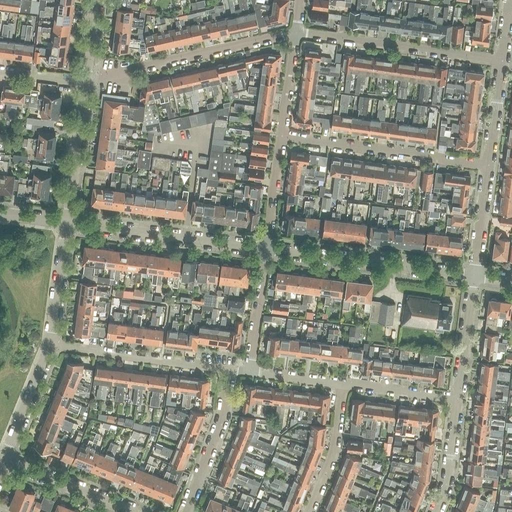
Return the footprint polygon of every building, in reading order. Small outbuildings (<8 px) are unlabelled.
[(0,0),(0,8),(30,12),(31,0),(30,0),(0,0)] [(30,12),(38,13),(40,1),(36,1),(31,0),(30,12)] [(130,0),(118,0),(117,7),(130,9),(131,2),(130,0)] [(227,0),(232,17),(226,19),(229,34),(237,32),(236,31),(239,31),(235,11),(233,5),(232,0),(227,0)] [(240,10),(235,11),(239,31),(240,31),(240,32),(246,30),(246,29),(249,29),(243,2),(242,0),(237,0),(238,4),(240,10)] [(289,0),(286,0),(272,0),(272,6),(260,4),(256,4),(256,0),(252,0),(253,4),(254,9),(260,8),(272,10),(272,8),(287,10),(289,0)] [(346,1),(339,0),(337,0),(313,0),(313,1),(312,1),(311,7),(312,7),(312,8),(317,9),(328,10),(328,4),(345,6),(346,1)] [(350,11),(349,16),(348,26),(358,28),(358,27),(360,13),(361,13),(362,4),(362,3),(362,0),(357,0),(356,12),(350,11)] [(367,0),(367,4),(367,5),(362,4),(361,13),(360,13),(358,27),(368,29),(372,0),(367,0)] [(397,0),(394,0),(392,0),(392,3),(391,11),(388,31),(400,33),(401,28),(402,18),(394,17),(395,9),(398,10),(399,1),(397,1),(397,0)] [(73,11),(74,4),(73,3),(57,1),(56,7),(51,7),(45,6),(45,10),(45,11),(51,11),(71,14),(72,11),(73,11)] [(198,9),(206,7),(204,1),(196,2),(198,9)] [(246,2),(243,2),(249,29),(252,28),(252,29),(258,27),(255,12),(249,14),(246,2)] [(415,3),(409,2),(408,14),(406,16),(402,15),(401,28),(400,33),(410,34),(414,6),(415,3)] [(493,7),(480,6),(468,4),(467,9),(476,10),(475,17),(491,19),(491,18),(493,18),(493,11),(492,11),(493,7)] [(229,34),(226,19),(226,18),(221,19),(219,12),(225,11),(223,5),(218,6),(214,7),(220,35),(223,34),(223,35),(229,34)] [(372,5),(368,29),(378,30),(380,15),(374,14),(376,6),(372,5)] [(434,6),(430,5),(428,22),(422,21),(420,36),(430,37),(434,6)] [(141,6),(140,13),(145,14),(150,14),(150,13),(150,7),(141,6)] [(416,20),(418,8),(418,7),(414,6),(410,34),(420,36),(422,21),(416,20)] [(439,7),(434,6),(430,37),(440,39),(442,24),(443,18),(438,17),(439,7)] [(213,21),(208,22),(212,38),(218,37),(218,36),(220,35),(214,7),(214,9),(205,11),(206,14),(211,13),(213,21)] [(448,7),(444,7),(443,18),(442,24),(440,39),(450,41),(453,25),(446,24),(448,7)] [(255,12),(258,27),(286,21),(287,10),(272,8),(272,10),(272,11),(271,10),(271,14),(269,15),(262,17),(260,9),(260,8),(254,9),(255,12)] [(132,17),(133,11),(116,9),(115,17),(116,17),(116,20),(144,23),(144,20),(137,19),(137,18),(132,17)] [(380,15),(378,30),(388,31),(391,11),(387,10),(386,16),(380,15)] [(72,17),(71,17),(71,14),(51,11),(45,11),(45,15),(50,15),(50,16),(55,17),(54,22),(71,24),(72,17)] [(340,19),(339,25),(348,26),(349,16),(317,12),(312,11),(310,21),(320,22),(320,23),(325,24),(325,23),(327,23),(328,18),(340,19)] [(197,16),(193,17),(195,25),(190,26),(194,42),(200,41),(200,40),(202,39),(197,16)] [(197,16),(202,39),(205,38),(205,39),(212,38),(208,22),(203,23),(201,16),(197,16)] [(464,27),(456,26),(457,17),(454,16),(453,25),(450,41),(454,41),(454,42),(461,43),(461,42),(462,42),(464,27)] [(490,23),(490,21),(476,19),(475,26),(466,25),(465,30),(489,34),(490,33),(489,33),(489,30),(490,30),(491,23),(490,23)] [(144,23),(116,20),(116,22),(115,22),(114,30),(130,32),(131,27),(136,27),(143,28),(144,23)] [(194,42),(190,26),(185,27),(183,20),(179,21),(184,43),(187,43),(194,42)] [(172,30),(176,46),(182,45),(182,44),(184,43),(179,21),(175,22),(177,29),(172,30)] [(10,41),(11,35),(12,35),(14,23),(9,22),(8,25),(4,57),(4,58),(13,59),(15,42),(10,41)] [(49,28),(42,27),(42,31),(69,35),(69,32),(70,32),(71,24),(54,22),(53,28),(49,27),(49,28)] [(3,34),(2,40),(0,40),(0,57),(1,58),(2,57),(4,57),(8,25),(4,24),(3,34)] [(176,46),(172,30),(167,31),(165,24),(161,25),(166,47),(169,47),(169,48),(176,46)] [(32,57),(34,45),(28,44),(29,37),(30,37),(32,26),(27,25),(26,28),(26,29),(25,37),(22,59),(25,60),(25,61),(32,62),(32,57)] [(161,25),(158,25),(157,26),(159,33),(154,34),(158,50),(164,49),(164,48),(166,47),(161,25)] [(146,26),(145,26),(144,35),(146,44),(147,47),(149,52),(149,51),(151,51),(151,52),(158,50),(154,34),(149,35),(146,26)] [(138,44),(144,42),(143,39),(141,40),(137,40),(134,39),(134,38),(130,38),(130,32),(114,30),(113,37),(114,38),(113,40),(138,44)] [(473,44),(473,45),(479,46),(480,45),(488,46),(489,34),(465,30),(465,34),(468,35),(472,35),(471,43),(473,44)] [(52,43),(68,45),(69,38),(68,37),(69,35),(42,31),(42,32),(41,35),(48,36),(48,37),(52,37),(52,43)] [(20,59),(22,59),(25,37),(21,37),(20,43),(15,42),(13,59),(20,60),(20,59)] [(139,49),(140,54),(146,53),(145,48),(144,42),(138,44),(113,40),(113,43),(112,43),(111,51),(128,53),(128,47),(139,49)] [(35,47),(35,51),(39,52),(41,52),(66,55),(66,53),(67,53),(68,45),(52,43),(51,49),(46,48),(46,49),(35,47)] [(320,61),(331,63),(331,58),(321,57),(321,51),(306,49),(305,49),(304,55),(305,55),(305,58),(320,61)] [(66,55),(41,52),(40,57),(50,58),(49,64),(57,65),(57,66),(65,67),(66,58),(65,58),(66,55)] [(345,54),(344,54),(342,70),(348,71),(347,80),(351,80),(352,72),(354,56),(354,55),(350,55),(349,54),(346,53),(345,54)] [(279,66),(281,56),(267,54),(247,59),(248,64),(266,60),(265,64),(279,66)] [(359,94),(359,92),(361,81),(364,57),(360,57),(360,56),(356,55),(355,56),(354,56),(352,72),(358,73),(357,81),(356,81),(354,94),(359,94)] [(372,75),(374,59),(372,59),(372,57),(368,57),(367,58),(364,57),(361,81),(365,82),(366,74),(372,75)] [(329,71),(339,73),(341,63),(335,63),(336,63),(335,68),(330,67),(330,68),(319,66),(320,61),(305,58),(304,58),(304,65),(305,65),(304,68),(329,71)] [(377,84),(380,84),(384,60),(380,60),(380,59),(376,58),(375,59),(374,59),(372,75),(378,75),(377,84)] [(249,75),(245,59),(238,61),(239,62),(236,62),(242,89),(246,88),(243,76),(249,75)] [(387,61),(384,60),(380,84),(381,84),(384,85),(386,77),(395,78),(397,62),(392,61),(392,60),(388,60),(387,61)] [(402,98),(407,63),(403,63),(403,62),(399,61),(398,62),(397,62),(395,78),(401,79),(400,87),(399,86),(397,97),(402,98)] [(231,87),(232,91),(242,89),(236,62),(233,63),(232,62),(226,63),(226,64),(230,79),(235,78),(237,85),(231,87)] [(251,70),(251,71),(278,75),(279,66),(265,64),(263,63),(262,69),(252,67),(251,70)] [(409,80),(415,81),(417,65),(415,65),(415,63),(411,63),(410,64),(407,63),(402,98),(406,98),(409,80)] [(230,79),(226,64),(223,65),(223,64),(217,66),(220,81),(226,80),(228,92),(232,91),(231,87),(230,79)] [(415,81),(421,81),(418,100),(422,100),(427,66),(423,66),(422,64),(419,64),(418,65),(417,65),(415,81)] [(208,69),(214,94),(218,93),(215,83),(221,82),(220,81),(217,66),(210,67),(210,68),(208,69)] [(430,83),(434,83),(437,68),(436,68),(435,67),(435,66),(431,66),(430,67),(427,66),(422,100),(427,101),(430,83)] [(439,84),(445,85),(447,68),(445,68),(445,67),(441,66),(440,67),(437,67),(436,68),(437,68),(434,83),(432,102),(436,103),(439,84)] [(207,85),(209,92),(213,91),(213,94),(214,94),(208,69),(205,69),(205,68),(199,70),(202,86),(207,85)] [(318,73),(328,75),(329,71),(304,68),(304,71),(303,71),(302,77),(318,79),(318,73)] [(471,71),(469,71),(449,69),(448,78),(465,80),(466,80),(483,82),(484,76),(484,75),(483,73),(482,73),(474,72),(473,71),(471,71)] [(202,86),(199,70),(192,71),(192,72),(190,73),(196,101),(200,100),(197,87),(202,86)] [(278,75),(251,71),(250,75),(261,76),(260,82),(276,84),(277,78),(276,78),(276,75),(278,75)] [(196,101),(190,73),(187,73),(187,72),(181,74),(184,90),(185,93),(190,92),(192,102),(196,101)] [(172,76),(171,76),(177,99),(181,98),(179,92),(184,90),(181,74),(174,75),(174,76),(172,77),(172,76)] [(167,94),(173,93),(170,77),(169,78),(169,77),(162,78),(162,79),(160,80),(166,108),(168,114),(169,120),(175,118),(174,112),(172,113),(167,94)] [(327,90),(328,86),(317,84),(318,79),(302,77),(301,83),(302,83),(301,87),(327,90)] [(166,108),(160,80),(157,80),(157,79),(150,81),(155,103),(156,103),(155,97),(159,96),(162,109),(166,108)] [(466,80),(465,80),(464,86),(458,85),(458,84),(447,83),(446,87),(481,92),(482,89),(483,89),(483,83),(482,83),(482,82),(483,83),(483,82),(466,80)] [(140,101),(141,101),(141,103),(139,103),(139,104),(145,105),(145,110),(152,110),(152,111),(157,110),(155,103),(150,81),(150,82),(148,82),(148,81),(142,83),(140,101)] [(276,84),(260,82),(260,87),(249,86),(248,90),(274,93),(274,90),(275,91),(276,84)] [(380,91),(380,95),(389,96),(390,88),(384,87),(384,85),(381,84),(380,87),(381,87),(380,91)] [(11,88),(12,87),(2,86),(2,91),(0,91),(0,103),(1,104),(1,103),(7,103),(6,112),(5,112),(4,117),(10,118),(14,88),(11,88)] [(333,101),(334,96),(334,91),(333,91),(327,90),(301,87),(301,90),(300,89),(299,96),(315,98),(316,92),(320,93),(320,94),(327,95),(326,100),(333,101)] [(28,108),(29,103),(30,95),(25,94),(26,89),(16,88),(16,89),(14,88),(10,118),(15,118),(15,114),(16,114),(17,105),(23,105),(22,107),(28,108)] [(454,88),(453,92),(456,93),(457,92),(465,93),(464,100),(481,102),(482,95),(481,95),(481,92),(454,88)] [(57,92),(57,93),(45,92),(44,99),(37,99),(38,91),(31,90),(30,95),(29,103),(60,107),(60,105),(59,105),(59,103),(60,103),(62,93),(57,92)] [(258,95),(258,101),(273,103),(274,97),(273,96),(274,93),(248,90),(247,93),(258,95)] [(105,102),(104,102),(103,107),(104,107),(104,109),(103,109),(102,114),(129,118),(144,120),(143,125),(160,121),(157,110),(152,111),(152,110),(145,110),(145,105),(139,104),(138,107),(129,105),(130,100),(105,96),(105,97),(106,97),(105,102)] [(315,98),(299,96),(298,102),(299,102),(299,105),(332,110),(332,106),(314,104),(315,98)] [(364,97),(361,97),(358,118),(352,117),(350,133),(356,134),(356,133),(359,133),(364,97)] [(369,98),(364,97),(359,133),(362,134),(362,135),(369,136),(371,120),(365,119),(366,113),(367,113),(369,98)] [(454,108),(479,111),(479,108),(480,109),(481,102),(464,100),(463,104),(442,101),(442,106),(446,107),(454,108)] [(235,103),(234,107),(244,108),(271,112),(271,110),(272,110),(273,103),(258,101),(257,106),(235,103)] [(53,119),(53,120),(58,121),(59,111),(58,111),(59,109),(60,109),(60,107),(29,103),(28,108),(42,110),(41,117),(49,119),(53,119)] [(403,124),(406,103),(402,103),(400,113),(397,139),(400,139),(400,140),(406,141),(408,125),(403,124)] [(339,115),(333,114),(331,129),(332,129),(332,130),(337,131),(338,130),(341,131),(344,105),(341,104),(339,115)] [(332,110),(299,105),(298,108),(297,108),(297,115),(312,117),(313,111),(331,114),(332,110)] [(346,116),(348,105),(344,105),(341,131),(344,131),(343,132),(350,133),(352,117),(346,116)] [(413,114),(412,125),(408,125),(406,141),(413,142),(413,141),(416,141),(420,105),(417,105),(415,114),(413,114)] [(425,143),(427,128),(422,127),(423,116),(424,116),(425,106),(420,105),(416,141),(419,142),(419,143),(425,143)] [(218,109),(218,114),(228,116),(229,107),(224,108),(218,109)] [(256,114),(255,119),(271,122),(272,115),(271,115),(271,112),(244,108),(244,112),(256,114)] [(462,113),(461,119),(478,121),(479,115),(478,114),(479,111),(454,108),(454,112),(462,113)] [(215,119),(218,119),(217,109),(204,112),(206,123),(215,121),(215,119)] [(371,120),(369,136),(375,137),(375,136),(378,136),(382,110),(378,109),(376,120),(371,120)] [(390,122),(384,121),(386,111),(382,110),(378,136),(381,136),(381,137),(387,138),(390,122)] [(206,123),(204,112),(197,114),(199,125),(206,123)] [(394,138),(397,139),(400,113),(397,112),(395,123),(390,122),(387,138),(394,139),(394,138)] [(129,118),(102,114),(102,115),(103,115),(103,117),(102,117),(101,125),(120,127),(121,121),(129,123),(129,118)] [(199,125),(197,114),(189,115),(191,126),(199,125)] [(191,126),(189,115),(181,117),(183,128),(191,126)] [(254,123),(254,129),(270,131),(271,122),(255,119),(230,115),(229,120),(254,123)] [(321,127),(329,129),(330,119),(312,117),(297,115),(296,118),(295,118),(295,124),(296,124),(311,127),(312,121),(322,122),(321,127)] [(434,144),(435,144),(437,129),(431,128),(433,117),(428,116),(427,128),(425,143),(428,143),(428,144),(434,145),(434,144)] [(43,119),(27,117),(27,123),(43,125),(43,119)] [(178,129),(183,128),(181,117),(175,119),(178,129)] [(172,131),(178,129),(175,119),(170,120),(172,131)] [(226,127),(227,120),(218,119),(215,119),(215,121),(214,126),(224,127),(226,127)] [(478,121),(461,119),(460,125),(452,123),(451,127),(476,131),(477,128),(478,128),(478,121)] [(172,131),(170,120),(169,120),(160,122),(162,133),(172,131)] [(160,121),(143,125),(142,130),(154,132),(154,135),(162,133),(160,122),(160,121)] [(126,133),(128,133),(133,134),(134,129),(120,127),(101,125),(102,125),(102,127),(101,127),(100,136),(126,139),(126,133)] [(224,127),(214,126),(212,138),(223,140),(224,127)] [(450,137),(459,138),(475,141),(475,140),(476,140),(477,134),(476,134),(476,131),(451,127),(451,131),(459,132),(459,138),(450,137)] [(270,134),(265,133),(235,129),(234,133),(241,134),(241,133),(253,135),(252,142),(268,144),(268,143),(269,143),(270,137),(269,137),(270,134)] [(55,143),(57,133),(52,132),(51,135),(39,134),(38,139),(28,138),(28,139),(28,143),(55,147),(55,145),(54,145),(54,143),(55,143)] [(131,140),(127,139),(126,139),(100,136),(101,136),(100,138),(99,138),(98,146),(117,148),(118,143),(130,144),(131,140)] [(440,136),(439,144),(456,147),(459,148),(460,149),(463,149),(464,148),(472,149),(473,149),(474,148),(475,148),(475,147),(475,141),(459,138),(450,137),(445,136),(440,136)] [(268,149),(268,146),(240,142),(239,146),(251,148),(250,154),(267,156),(268,156),(269,149),(268,149)] [(55,147),(28,143),(27,147),(27,148),(37,150),(36,157),(48,159),(48,160),(53,161),(54,151),(53,151),(54,148),(55,149),(55,147)] [(97,157),(122,160),(123,154),(127,155),(127,150),(117,148),(98,146),(99,146),(99,148),(98,148),(97,157)] [(152,151),(140,149),(138,164),(150,165),(152,151)] [(220,170),(220,171),(236,173),(236,174),(239,174),(239,172),(240,167),(233,166),(235,154),(223,152),(222,158),(221,164),(220,170)] [(309,163),(326,166),(327,157),(306,154),(306,153),(303,153),(302,153),(291,152),(290,161),(291,161),(306,163),(307,163),(309,164),(309,163)] [(266,158),(261,158),(238,154),(237,158),(250,160),(249,166),(265,169),(265,168),(266,168),(267,162),(266,162),(266,158)] [(28,157),(13,155),(12,162),(27,164),(28,157)] [(95,167),(100,168),(114,170),(115,164),(125,165),(128,163),(128,161),(124,160),(122,160),(97,157),(98,157),(98,159),(97,159),(95,167)] [(332,158),(330,173),(335,174),(333,198),(338,198),(339,189),(339,183),(343,159),(340,159),(340,158),(338,158),(335,157),(333,157),(332,158)] [(351,176),(353,160),(350,159),(350,160),(347,159),(345,159),(345,160),(343,159),(339,183),(344,184),(345,179),(346,175),(351,176)] [(12,189),(13,190),(14,178),(15,176),(7,175),(9,161),(8,161),(3,160),(0,184),(0,190),(3,191),(2,193),(4,193),(4,194),(11,195),(12,189)] [(190,174),(191,167),(188,161),(182,160),(180,172),(190,174)] [(353,160),(351,176),(356,177),(355,181),(356,181),(355,185),(356,185),(360,186),(363,162),(361,162),(361,161),(358,160),(358,161),(355,160),(353,160)] [(291,161),(290,162),(289,163),(289,166),(290,167),(289,171),(314,175),(314,174),(314,169),(306,168),(307,163),(306,163),(291,161)] [(365,163),(363,162),(360,186),(365,186),(365,182),(366,182),(366,178),(372,179),(372,172),(374,163),(371,162),(368,162),(366,161),(365,163)] [(383,190),(386,166),(384,165),(384,164),(381,164),(379,164),(379,163),(374,163),(372,172),(375,173),(374,180),(379,181),(378,185),(379,185),(378,189),(383,190)] [(31,173),(34,173),(33,179),(23,178),(23,179),(19,178),(19,183),(49,187),(50,185),(49,185),(49,183),(50,183),(51,173),(47,173),(47,166),(32,164),(31,173)] [(511,165),(505,164),(504,167),(503,167),(503,173),(503,174),(511,175),(511,165)] [(381,202),(386,202),(388,190),(388,186),(389,186),(389,182),(394,183),(397,166),(394,165),(394,166),(391,165),(389,165),(388,166),(386,166),(383,190),(382,195),(381,202)] [(394,183),(399,183),(399,187),(399,192),(403,193),(404,193),(407,168),(404,168),(404,167),(402,166),(402,167),(399,166),(397,166),(394,183)] [(415,186),(417,170),(417,169),(414,168),(411,168),(412,168),(409,167),(409,169),(407,168),(404,193),(408,193),(409,189),(410,185),(415,186)] [(198,168),(197,175),(207,177),(207,178),(209,179),(210,169),(208,169),(198,168)] [(107,171),(96,169),(95,179),(94,188),(94,189),(93,189),(92,192),(93,193),(91,205),(100,207),(100,206),(102,206),(102,207),(104,188),(105,188),(107,171)] [(210,169),(209,179),(218,180),(219,180),(220,171),(220,170),(210,169)] [(249,173),(239,172),(239,174),(238,177),(242,177),(242,178),(258,180),(263,181),(263,180),(263,179),(264,180),(265,172),(264,172),(265,171),(260,170),(249,169),(249,173)] [(423,210),(428,210),(431,189),(433,172),(430,172),(430,171),(424,170),(424,171),(417,170),(415,186),(420,187),(426,188),(425,196),(422,196),(422,199),(424,199),(423,210)] [(118,172),(112,171),(110,189),(105,188),(104,188),(102,207),(110,208),(110,207),(112,207),(112,208),(115,189),(118,172)] [(220,171),(219,180),(222,180),(235,182),(235,177),(236,174),(236,173),(220,171)] [(314,175),(289,171),(289,175),(287,176),(287,179),(288,180),(288,181),(304,183),(305,178),(324,180),(325,176),(318,175),(314,174),(314,175)] [(458,175),(436,172),(435,177),(434,182),(444,183),(457,185),(458,175)] [(128,174),(122,173),(120,190),(115,189),(112,208),(120,209),(121,208),(122,209),(122,210),(123,210),(125,191),(128,174)] [(511,185),(511,175),(503,174),(504,175),(503,175),(502,181),(503,181),(503,184),(511,185)] [(174,216),(177,198),(180,176),(175,175),(173,190),(167,189),(166,196),(164,215),(172,216),(172,215),(174,215),(174,216)] [(457,185),(469,187),(471,177),(458,175),(457,185)] [(137,178),(133,177),(131,191),(125,191),(123,210),(131,211),(131,210),(133,210),(133,211),(135,192),(136,192),(137,184),(136,184),(137,178)] [(207,182),(206,186),(217,187),(218,180),(209,179),(207,178),(207,182)] [(201,181),(201,182),(199,202),(193,201),(191,219),(201,220),(204,202),(206,186),(207,182),(201,181)] [(287,190),(286,191),(303,194),(303,188),(312,189),(312,184),(304,183),(288,181),(287,185),(286,186),(286,189),(287,190)] [(444,183),(434,182),(433,192),(439,193),(440,187),(453,189),(453,194),(469,196),(470,190),(469,190),(469,187),(457,185),(444,183)] [(19,183),(18,190),(17,196),(24,197),(25,189),(32,190),(31,198),(43,199),(43,200),(48,201),(49,191),(48,191),(48,188),(49,189),(49,187),(19,183)] [(263,186),(245,184),(244,190),(235,188),(234,193),(261,197),(261,194),(262,194),(263,186)] [(511,195),(511,185),(503,184),(502,187),(501,187),(500,194),(511,195)] [(146,193),(147,185),(142,185),(141,193),(136,192),(135,192),(133,211),(141,212),(141,211),(143,211),(143,212),(146,193)] [(157,187),(152,186),(151,194),(146,193),(143,212),(151,213),(151,212),(153,213),(153,214),(154,214),(156,195),(157,187)] [(161,195),(156,195),(154,214),(162,215),(162,214),(164,214),(164,215),(166,196),(167,189),(167,188),(162,187),(161,195)] [(185,218),(188,191),(183,190),(182,198),(177,198),(174,216),(182,218),(182,217),(184,217),(184,218),(185,218)] [(211,203),(204,202),(201,220),(210,221),(210,220),(212,221),(216,195),(216,193),(212,192),(211,203)] [(286,193),(286,194),(281,231),(293,233),(293,232),(295,216),(295,215),(294,215),(289,215),(290,203),(297,204),(298,195),(291,194),(286,193)] [(469,196),(453,194),(452,200),(441,198),(441,202),(466,205),(467,202),(468,203),(469,196)] [(511,205),(511,195),(500,194),(499,200),(500,200),(500,204),(511,205)] [(219,204),(221,196),(216,195),(212,221),(215,221),(215,222),(223,223),(226,205),(219,204)] [(329,209),(331,198),(324,197),(323,196),(321,207),(329,209)] [(260,199),(255,198),(250,197),(248,208),(245,226),(246,226),(246,227),(256,228),(256,227),(257,227),(259,212),(258,212),(260,199)] [(233,206),(226,205),(223,223),(232,224),(232,223),(234,223),(238,198),(234,198),(233,206)] [(241,207),(242,199),(238,198),(234,223),(237,224),(237,225),(245,226),(248,208),(241,207)] [(447,207),(446,213),(466,216),(466,215),(467,215),(467,209),(467,206),(466,205),(441,202),(441,206),(447,207)] [(499,212),(499,214),(511,215),(511,205),(500,204),(500,207),(499,206),(498,212),(499,212)] [(295,216),(293,232),(302,233),(302,232),(304,232),(304,233),(305,233),(309,208),(304,207),(303,216),(295,215),(295,216)] [(318,234),(320,218),(312,217),(313,209),(312,208),(309,208),(305,233),(306,233),(306,232),(308,233),(308,234),(317,235),(318,234)] [(325,218),(323,231),(322,236),(323,236),(323,237),(331,238),(331,237),(333,237),(337,212),(336,212),(332,212),(331,219),(325,218)] [(344,239),(346,221),(340,220),(341,213),(337,212),(333,237),(334,238),(334,237),(336,237),(336,238),(344,239)] [(346,221),(344,239),(351,240),(351,239),(353,240),(354,240),(357,215),(353,214),(352,222),(346,221)] [(357,215),(354,240),(356,240),(356,241),(364,242),(364,241),(365,241),(367,224),(360,223),(361,215),(357,215)] [(461,251),(462,246),(463,237),(464,226),(465,218),(452,216),(452,218),(448,252),(459,253),(459,254),(461,252),(461,251)] [(369,237),(369,242),(369,243),(376,244),(376,243),(380,243),(383,217),(378,217),(377,227),(371,226),(369,237)] [(383,217),(380,243),(383,244),(390,245),(393,229),(386,228),(388,218),(383,217)] [(439,234),(439,233),(437,251),(437,252),(443,252),(443,251),(448,252),(452,218),(448,218),(446,234),(439,234)] [(511,219),(506,218),(501,218),(500,225),(511,226),(511,219)] [(393,229),(390,245),(398,246),(398,245),(401,246),(405,220),(404,220),(400,220),(399,229),(393,229)] [(405,220),(401,246),(405,246),(404,247),(411,248),(411,247),(412,247),(414,232),(414,231),(408,231),(409,221),(405,220)] [(414,232),(412,247),(415,248),(415,249),(422,250),(422,249),(423,249),(424,244),(425,233),(419,232),(420,222),(415,221),(414,231),(414,232)] [(440,226),(435,226),(435,227),(434,233),(427,232),(426,244),(425,249),(426,249),(426,250),(432,251),(432,250),(437,251),(439,233),(439,234),(440,226)] [(501,233),(496,232),(492,259),(498,260),(498,259),(506,260),(509,240),(500,239),(501,233)] [(81,280),(92,282),(97,249),(94,248),(94,247),(85,246),(83,263),(85,264),(84,274),(82,274),(81,280)] [(92,282),(97,282),(99,267),(105,268),(107,249),(99,248),(99,249),(97,249),(92,282)] [(105,268),(106,268),(106,266),(111,267),(110,278),(109,284),(113,285),(118,251),(115,251),(115,250),(107,249),(105,268)] [(118,251),(113,285),(118,285),(119,279),(120,268),(126,269),(128,252),(121,251),(120,252),(118,251)] [(131,281),(135,281),(139,254),(136,254),(136,253),(128,252),(126,269),(132,270),(131,281)] [(147,277),(147,272),(149,255),(142,254),(141,254),(139,254),(135,281),(140,282),(141,276),(147,277)] [(156,284),(160,257),(157,257),(157,256),(149,255),(147,272),(147,277),(153,277),(152,283),(156,284)] [(163,257),(160,257),(156,284),(161,284),(162,274),(168,275),(170,257),(163,256),(163,257)] [(178,287),(180,273),(181,260),(178,259),(178,258),(170,257),(168,275),(174,276),(173,286),(178,287)] [(185,260),(181,260),(180,273),(184,273),(183,277),(189,277),(187,290),(193,290),(194,278),(197,262),(192,261),(192,260),(187,259),(187,260),(185,260)] [(205,292),(209,262),(208,263),(206,263),(206,262),(199,261),(199,262),(196,283),(202,284),(202,291),(205,292)] [(209,262),(205,292),(209,292),(211,281),(217,282),(219,265),(219,264),(212,263),(212,264),(209,263),(209,262)] [(221,270),(219,282),(225,282),(223,295),(229,296),(233,266),(231,265),(231,266),(229,266),(230,265),(221,264),(221,265),(221,270)] [(237,284),(242,284),(247,285),(248,276),(249,276),(250,271),(249,271),(248,270),(247,269),(247,268),(247,267),(233,266),(229,296),(235,296),(237,284)] [(273,279),(272,287),(275,288),(273,298),(281,299),(285,299),(289,274),(286,273),(286,272),(277,271),(277,272),(276,279),(273,279)] [(289,274),(285,299),(290,300),(291,290),(298,291),(300,274),(292,273),(291,274),(289,274)] [(300,274),(298,291),(304,291),(302,304),(306,305),(307,303),(311,277),(308,276),(308,275),(300,274)] [(307,303),(311,303),(312,303),(313,293),(320,294),(322,277),(313,276),(313,277),(311,277),(307,303)] [(329,305),(332,279),(330,279),(330,278),(322,277),(320,294),(326,294),(325,305),(329,305)] [(334,303),(341,304),(344,281),(343,281),(344,280),(335,279),(335,280),(332,279),(329,305),(334,306),(334,303)] [(358,301),(360,282),(352,281),(352,282),(348,281),(346,298),(344,298),(342,309),(346,310),(349,310),(350,300),(357,301),(358,301)] [(110,297),(111,290),(107,290),(107,291),(97,290),(97,284),(80,282),(79,290),(80,290),(80,293),(96,295),(110,297)] [(370,312),(372,302),(370,301),(372,285),(368,284),(368,283),(360,282),(358,301),(365,302),(364,311),(370,312)] [(145,292),(145,291),(134,289),(133,299),(144,300),(145,292)] [(144,300),(152,301),(153,293),(145,292),(144,300)] [(217,296),(208,294),(209,292),(205,292),(204,298),(203,305),(213,307),(216,307),(217,296)] [(96,295),(80,293),(79,293),(78,300),(79,300),(78,303),(109,307),(109,303),(95,301),(96,295)] [(217,296),(216,307),(244,311),(244,310),(243,310),(244,308),(245,308),(246,299),(229,297),(228,303),(222,302),(223,296),(221,296),(217,295),(217,296)] [(432,298),(407,295),(406,304),(405,304),(402,326),(436,330),(435,331),(443,332),(443,328),(449,329),(450,320),(451,320),(452,313),(451,313),(452,304),(440,302),(440,301),(432,299),(432,298)] [(191,304),(202,305),(203,305),(204,298),(192,297),(191,304)] [(121,298),(120,305),(129,306),(130,306),(130,302),(131,300),(121,298)] [(487,314),(486,325),(485,331),(496,332),(500,301),(497,300),(498,299),(490,298),(490,299),(489,299),(487,314)] [(501,326),(503,317),(510,318),(510,317),(511,302),(511,301),(504,300),(504,301),(500,301),(496,332),(501,333),(502,326),(501,326)] [(299,304),(272,301),(273,301),(273,303),(272,303),(271,311),(276,312),(288,314),(289,308),(299,309),(299,304)] [(369,321),(387,324),(392,324),(395,304),(372,301),(372,302),(370,312),(369,321)] [(94,310),(105,311),(108,311),(109,307),(78,303),(78,306),(77,306),(76,313),(93,315),(94,310)] [(109,322),(107,334),(106,339),(113,339),(113,338),(116,339),(120,312),(116,311),(114,322),(109,322)] [(122,324),(124,312),(120,312),(116,339),(119,339),(118,340),(125,341),(127,324),(122,324)] [(75,321),(76,321),(76,324),(100,327),(102,327),(103,327),(106,327),(106,323),(103,323),(92,321),(93,315),(76,313),(75,321)] [(188,333),(185,349),(187,349),(186,350),(192,351),(192,350),(195,350),(195,351),(196,351),(197,349),(197,343),(200,326),(202,314),(195,313),(193,323),(195,323),(194,332),(190,332),(190,333),(188,333)] [(132,325),(127,324),(125,341),(131,342),(131,341),(134,341),(138,314),(134,314),(132,325)] [(142,315),(138,314),(134,341),(137,342),(137,343),(143,343),(145,327),(140,326),(142,315)] [(152,316),(150,327),(145,327),(143,343),(149,344),(149,343),(152,344),(156,316),(152,316)] [(161,346),(162,341),(164,329),(158,329),(160,317),(156,316),(152,344),(155,344),(155,345),(161,346)] [(200,326),(197,343),(206,344),(206,343),(207,343),(208,344),(211,318),(211,317),(207,316),(207,317),(206,326),(200,326)] [(216,319),(211,318),(208,344),(209,344),(210,344),(210,345),(218,346),(220,328),(215,328),(216,319)] [(220,346),(228,347),(230,330),(225,329),(226,320),(221,319),(220,328),(218,346),(218,345),(219,345),(220,345),(220,346)] [(179,322),(175,321),(174,331),(167,330),(165,346),(166,347),(166,348),(172,348),(172,347),(175,348),(178,331),(179,322)] [(228,347),(229,347),(230,347),(240,349),(240,348),(238,347),(242,322),(236,321),(235,330),(230,330),(228,347)] [(189,323),(184,322),(183,332),(178,331),(175,348),(176,348),(176,349),(182,350),(182,349),(185,349),(188,333),(189,323)] [(90,336),(98,337),(99,331),(100,331),(100,327),(76,324),(75,326),(74,326),(73,333),(72,333),(72,335),(82,336),(82,335),(90,336)] [(343,345),(340,362),(348,363),(351,363),(356,327),(351,327),(348,346),(343,345)] [(364,348),(363,348),(358,347),(361,328),(356,327),(351,363),(353,363),(353,364),(361,365),(362,358),(363,350),(364,348)] [(285,338),(280,337),(277,354),(286,355),(286,354),(288,355),(292,328),(287,328),(285,338)] [(290,356),(298,357),(301,340),(295,339),(296,329),(292,328),(288,355),(290,355),(290,356)] [(307,357),(309,357),(313,331),(312,331),(308,331),(306,340),(301,340),(298,357),(306,358),(307,357)] [(316,342),(317,332),(313,331),(309,357),(311,358),(319,359),(322,343),(316,342)] [(279,333),(275,333),(270,332),(270,336),(267,336),(265,352),(274,353),(276,353),(276,354),(277,354),(280,337),(278,337),(279,333)] [(499,334),(485,332),(484,334),(483,334),(482,341),(483,341),(483,345),(506,348),(507,344),(502,343),(498,343),(499,334)] [(322,343),(319,359),(327,361),(328,360),(330,360),(334,334),(329,333),(327,343),(322,343)] [(340,362),(343,345),(337,345),(338,334),(334,334),(330,360),(332,360),(332,361),(340,362)] [(482,355),(481,356),(481,360),(495,362),(496,357),(496,352),(500,352),(500,351),(506,352),(506,348),(483,345),(483,348),(482,348),(481,355),(482,355)] [(368,358),(362,358),(361,365),(360,373),(368,374),(368,372),(371,373),(370,374),(371,374),(373,359),(375,347),(370,346),(368,358)] [(373,359),(371,374),(378,375),(378,374),(381,374),(384,351),(380,350),(379,360),(373,359)] [(399,362),(393,362),(391,376),(398,377),(401,377),(404,353),(405,351),(400,350),(399,362)] [(384,351),(381,374),(384,375),(384,376),(391,376),(393,362),(387,361),(389,351),(384,351)] [(408,364),(409,354),(404,353),(401,377),(405,378),(404,378),(411,379),(413,364),(408,364)] [(421,353),(419,365),(413,364),(411,379),(418,380),(418,379),(421,380),(425,353),(421,353)] [(435,355),(429,354),(425,353),(421,380),(425,380),(425,381),(431,382),(431,383),(433,367),(428,366),(429,359),(434,360),(435,355)] [(444,368),(444,364),(445,356),(435,355),(434,360),(433,367),(431,383),(443,384),(445,368),(444,368)] [(87,382),(91,383),(93,370),(82,368),(83,364),(85,364),(85,363),(67,361),(67,367),(65,372),(64,373),(80,379),(87,382)] [(497,371),(497,370),(498,365),(481,362),(480,370),(481,370),(480,373),(509,376),(510,373),(497,371)] [(96,365),(94,382),(99,383),(98,389),(97,389),(96,398),(101,399),(105,368),(103,367),(103,366),(96,365)] [(105,399),(107,384),(112,384),(114,368),(107,367),(107,368),(105,368),(101,399),(105,399)] [(115,401),(119,401),(123,370),(120,370),(121,369),(114,368),(112,384),(117,385),(115,401)] [(122,402),(124,386),(130,387),(132,370),(125,369),(125,370),(123,370),(119,401),(122,402)] [(132,370),(130,387),(135,388),(133,403),(136,404),(141,373),(138,372),(138,371),(132,370)] [(90,393),(91,383),(87,382),(85,386),(82,385),(83,383),(79,381),(80,379),(64,373),(65,372),(64,372),(61,379),(62,379),(61,382),(86,392),(90,393)] [(141,373),(136,404),(141,404),(143,394),(142,394),(143,389),(148,389),(150,373),(143,372),(143,373),(141,373)] [(150,373),(148,389),(153,390),(152,396),(151,396),(150,406),(154,406),(159,375),(156,375),(156,374),(150,373)] [(505,379),(505,381),(509,381),(509,376),(480,373),(480,375),(479,375),(478,382),(479,382),(496,384),(497,378),(505,379)] [(160,391),(166,392),(168,375),(161,374),(161,375),(159,375),(154,406),(159,407),(160,397),(159,397),(160,391)] [(172,375),(170,375),(166,402),(170,403),(171,401),(172,391),(178,392),(180,376),(174,375),(173,376),(172,376),(171,376),(172,375)] [(183,393),(182,404),(181,406),(185,407),(190,377),(188,377),(188,378),(187,378),(186,378),(186,377),(180,376),(178,392),(183,393)] [(190,377),(185,407),(190,407),(190,403),(192,394),(197,394),(199,379),(193,378),(193,379),(192,378),(191,378),(190,377)] [(199,379),(197,394),(199,395),(198,398),(201,398),(200,407),(204,407),(206,395),(208,396),(210,381),(202,380),(201,380),(201,379),(199,379)] [(59,383),(56,390),(72,396),(74,391),(85,396),(86,392),(61,382),(60,384),(59,383)] [(508,386),(504,385),(496,384),(479,382),(479,385),(478,385),(477,392),(495,394),(495,388),(501,389),(500,391),(503,391),(503,395),(507,396),(508,390),(508,386)] [(244,385),(242,400),(245,400),(243,412),(243,414),(251,415),(253,402),(255,386),(254,386),(253,386),(252,386),(244,385)] [(255,386),(253,402),(258,402),(257,413),(256,414),(260,415),(264,387),(263,387),(263,388),(262,387),(261,387),(255,386)] [(260,415),(265,415),(265,413),(266,403),(271,404),(273,388),(267,388),(266,388),(265,388),(265,387),(264,387),(260,415)] [(277,405),(275,417),(279,417),(283,390),(282,389),(282,390),(281,390),(280,390),(280,389),(273,388),(271,404),(277,405)] [(72,396),(56,390),(54,397),(55,397),(54,399),(79,409),(81,405),(71,401),(72,396)] [(285,406),(290,407),(292,391),(286,390),(286,391),(285,391),(284,390),(283,390),(279,417),(278,428),(282,429),(283,422),(285,406)] [(298,422),(302,392),(300,392),(300,393),(299,392),(298,392),(292,391),(290,407),(295,407),(294,419),(291,419),(290,427),(297,422),(298,422)] [(302,392),(298,422),(302,422),(302,420),(303,408),(309,409),(311,393),(305,392),(305,393),(304,393),(303,393),(303,392),(302,392)] [(494,400),(495,394),(477,392),(476,398),(475,398),(475,399),(476,399),(476,402),(506,406),(507,402),(502,401),(494,400)] [(313,410),(318,410),(320,395),(314,394),(313,394),(312,394),(312,393),(311,393),(309,409),(307,421),(311,421),(313,410)] [(321,414),(320,423),(325,423),(326,411),(328,412),(330,397),(323,396),(322,395),(320,395),(318,410),(319,410),(319,414),(321,414)] [(52,401),(49,408),(65,414),(67,409),(78,414),(78,413),(79,409),(54,399),(53,401),(52,401)] [(352,420),(351,428),(350,434),(360,435),(362,418),(364,401),(354,400),(352,413),(351,414),(350,418),(351,419),(351,420),(352,420)] [(367,419),(366,428),(371,428),(374,403),(372,403),(372,402),(364,401),(362,418),(367,419)] [(475,405),(474,412),(492,414),(493,407),(501,408),(506,409),(506,406),(476,402),(475,404),(474,404),(474,405),(475,405)] [(377,404),(374,403),(371,428),(376,429),(377,420),(382,421),(385,404),(377,403),(377,404)] [(392,431),(394,411),(395,406),(393,406),(393,405),(385,404),(382,421),(388,421),(387,430),(392,431)] [(399,406),(398,411),(396,423),(402,424),(401,435),(405,435),(406,425),(407,425),(409,408),(406,408),(406,407),(399,406)] [(409,408),(407,425),(412,425),(411,436),(415,437),(418,409),(416,409),(416,408),(409,407),(409,408)] [(46,417),(72,428),(72,427),(74,423),(63,419),(65,414),(49,408),(46,415),(47,415),(46,417)] [(418,409),(415,437),(419,437),(420,426),(426,427),(428,409),(421,408),(421,409),(418,409)] [(78,413),(80,414),(78,419),(84,422),(87,416),(87,412),(84,411),(79,409),(78,413)] [(428,409),(426,427),(430,427),(428,441),(433,441),(435,428),(436,428),(436,425),(438,424),(438,421),(437,419),(438,410),(428,409)] [(178,410),(176,414),(202,425),(202,423),(201,423),(202,422),(202,421),(203,421),(206,415),(203,415),(202,414),(191,410),(189,415),(178,410)] [(168,412),(167,417),(175,420),(176,418),(186,422),(184,428),(198,434),(201,428),(200,427),(200,426),(201,426),(202,425),(176,414),(174,413),(168,412)] [(504,425),(504,421),(491,420),(492,414),(474,412),(473,419),(474,419),(474,421),(491,423),(499,424),(499,425),(504,425)] [(108,415),(107,421),(115,423),(116,417),(108,415)] [(268,420),(245,417),(241,416),(240,416),(240,418),(241,418),(241,419),(241,420),(240,420),(239,425),(239,426),(255,430),(255,429),(256,422),(267,423),(266,431),(278,434),(268,420)] [(72,428),(46,417),(46,419),(45,419),(42,426),(58,432),(60,427),(71,431),(72,428)] [(125,420),(124,426),(132,428),(133,428),(134,422),(125,420)] [(473,429),(473,431),(503,435),(503,431),(498,430),(490,429),(491,423),(474,421),(473,421),(472,429),(473,429)] [(134,422),(133,428),(142,431),(143,425),(134,422)] [(143,425),(142,431),(151,433),(151,427),(143,425)] [(152,425),(151,427),(151,433),(157,435),(160,427),(152,425)] [(326,427),(311,425),(310,431),(298,429),(298,430),(298,434),(325,437),(325,436),(325,435),(325,434),(326,427)] [(58,432),(42,426),(39,432),(40,433),(39,435),(64,445),(66,440),(56,437),(58,432)] [(275,446),(258,439),(260,433),(254,430),(255,430),(239,426),(237,431),(237,432),(237,433),(236,433),(235,434),(273,450),(275,446)] [(182,433),(171,428),(169,432),(195,442),(195,441),(195,440),(195,439),(196,439),(198,434),(184,428),(182,433)] [(361,436),(363,437),(369,438),(370,436),(371,428),(366,428),(365,433),(362,432),(361,436)] [(133,431),(131,437),(137,439),(140,433),(133,431)] [(471,433),(471,441),(488,443),(489,437),(497,438),(502,438),(503,435),(473,431),(472,433),(471,433)] [(168,436),(179,440),(177,446),(191,451),(193,446),(193,445),(193,444),(193,443),(194,444),(195,442),(169,432),(168,436)] [(80,445),(75,458),(74,461),(73,463),(81,466),(81,465),(83,466),(96,435),(95,434),(92,433),(86,447),(80,445)] [(96,435),(83,466),(85,467),(92,470),(100,453),(94,451),(95,448),(100,434),(96,433),(95,434),(96,435)] [(72,460),(81,436),(77,434),(74,443),(68,441),(61,456),(61,458),(69,461),(69,460),(71,461),(72,460)] [(246,449),(249,444),(272,453),(273,450),(235,434),(235,436),(236,436),(235,437),(235,438),(234,438),(232,443),(246,449)] [(308,444),(324,448),(325,441),(324,440),(324,439),(324,438),(325,439),(325,437),(298,434),(297,437),(309,439),(308,444)] [(64,445),(39,435),(38,438),(37,438),(33,448),(41,451),(41,450),(44,451),(45,452),(45,453),(50,455),(51,454),(59,457),(60,456),(61,452),(64,445)] [(402,437),(395,436),(394,444),(401,445),(402,437)] [(428,441),(417,439),(416,445),(408,444),(407,448),(433,451),(433,449),(434,449),(435,442),(433,441),(428,441)] [(347,451),(362,453),(362,454),(368,454),(368,448),(371,448),(371,443),(358,442),(348,440),(348,442),(347,442),(346,449),(347,449),(347,451)] [(501,450),(496,450),(488,449),(488,443),(471,441),(470,448),(471,448),(470,451),(498,454),(501,455),(501,454),(501,450)] [(115,444),(111,442),(107,452),(106,452),(105,455),(100,453),(92,470),(100,474),(100,473),(103,473),(115,444)] [(228,452),(266,468),(268,464),(264,462),(244,454),(246,449),(232,443),(229,449),(230,450),(229,451),(228,452)] [(115,444),(103,473),(105,474),(104,475),(112,478),(119,460),(114,458),(115,456),(114,455),(118,445),(115,444)] [(294,448),(319,459),(320,457),(319,457),(320,456),(320,455),(321,455),(324,448),(308,444),(306,448),(295,444),(294,448)] [(132,445),(128,455),(126,460),(125,460),(124,463),(119,460),(112,478),(119,481),(120,480),(122,481),(135,447),(132,445)] [(189,457),(191,451),(177,446),(175,450),(164,446),(162,450),(187,460),(188,459),(187,459),(188,458),(188,457),(189,457)] [(407,448),(402,447),(393,446),(393,450),(401,451),(415,453),(414,459),(432,461),(433,454),(432,454),(433,451),(407,448)] [(135,447),(122,481),(124,482),(124,483),(131,486),(138,467),(133,465),(134,463),(136,458),(139,449),(135,447)] [(301,461),(316,468),(318,462),(318,461),(318,460),(319,460),(319,459),(294,448),(292,452),(303,456),(301,461)] [(172,458),(170,463),(169,464),(179,467),(184,469),(186,463),(186,462),(186,461),(187,462),(187,460),(162,450),(161,453),(172,458)] [(469,453),(468,460),(484,463),(484,462),(486,463),(487,456),(498,458),(498,454),(470,451),(470,453),(469,453)] [(239,468),(241,462),(256,468),(260,470),(263,471),(265,472),(266,468),(228,452),(228,454),(228,455),(227,456),(224,462),(239,468)] [(362,461),(346,454),(346,455),(345,454),(343,461),(344,461),(343,464),(366,473),(372,475),(378,478),(379,474),(360,466),(362,461)] [(154,457),(150,455),(144,470),(138,467),(131,486),(139,489),(139,488),(141,489),(152,461),(154,457)] [(313,474),(316,468),(301,461),(299,466),(288,462),(274,456),(272,460),(312,477),(313,475),(312,475),(312,474),(313,473),(313,474)] [(392,461),(391,466),(396,466),(430,471),(431,468),(432,461),(414,459),(414,464),(392,461)] [(285,470),(296,474),(294,480),(309,486),(311,480),(310,480),(311,479),(311,478),(312,478),(312,477),(272,460),(271,464),(285,470)] [(466,471),(499,476),(499,475),(500,476),(501,471),(497,470),(484,469),(484,463),(468,460),(467,460),(466,469),(467,469),(466,471)] [(152,461),(141,489),(143,490),(143,491),(150,494),(158,475),(152,473),(156,463),(152,461)] [(239,468),(224,462),(222,467),(223,468),(222,469),(222,470),(221,469),(221,471),(246,481),(253,484),(259,486),(260,482),(248,477),(237,473),(239,468)] [(341,465),(338,472),(355,479),(357,473),(365,477),(366,473),(343,464),(342,466),(341,465)] [(395,470),(400,470),(413,472),(412,476),(412,478),(430,481),(431,473),(430,473),(430,471),(396,466),(396,467),(395,470)] [(170,472),(160,497),(162,498),(162,499),(170,502),(174,492),(175,492),(178,486),(177,485),(180,477),(182,471),(178,469),(172,467),(170,472)] [(167,470),(164,477),(158,475),(150,494),(158,497),(158,496),(160,497),(170,472),(167,470)] [(246,481),(221,471),(220,472),(221,472),(220,473),(220,474),(219,474),(217,480),(232,486),(234,480),(245,485),(246,481)] [(464,482),(481,485),(482,478),(498,480),(499,476),(466,471),(466,474),(465,474),(464,482)] [(353,484),(355,479),(338,472),(336,479),(336,482),(359,491),(361,487),(353,484)] [(306,492),(309,486),(294,480),(292,484),(274,478),(273,481),(305,495),(305,494),(305,493),(305,492),(306,492)] [(401,484),(408,487),(424,493),(425,491),(426,491),(430,481),(412,478),(410,483),(402,480),(401,484)] [(272,481),(270,485),(289,492),(287,498),(301,504),(304,498),(303,498),(303,497),(304,496),(305,495),(273,481),(272,481)] [(331,490),(348,497),(350,491),(358,495),(359,491),(336,482),(335,484),(334,483),(331,490)] [(259,486),(253,484),(250,493),(255,496),(259,486)] [(15,494),(14,497),(40,508),(50,511),(54,501),(43,496),(41,503),(32,499),(34,495),(36,495),(36,494),(18,487),(19,485),(18,485),(14,494),(15,494)] [(221,487),(217,485),(214,490),(217,491),(213,500),(211,499),(210,500),(209,502),(209,503),(205,511),(217,511),(225,492),(227,489),(221,487)] [(398,489),(396,493),(420,502),(421,500),(422,500),(425,493),(424,493),(408,487),(406,492),(398,489)] [(487,501),(478,498),(480,493),(466,487),(465,487),(464,487),(462,494),(462,495),(461,497),(485,506),(487,501)] [(348,497),(331,490),(328,497),(329,497),(328,500),(352,509),(353,505),(346,502),(348,497)] [(225,492),(217,511),(228,511),(231,507),(226,505),(230,494),(225,492)] [(395,496),(403,499),(401,505),(418,511),(420,505),(420,504),(420,502),(396,493),(395,496)] [(268,501),(283,507),(294,511),(298,511),(298,510),(299,510),(301,504),(287,498),(285,503),(279,501),(280,500),(270,496),(268,501)] [(21,511),(31,511),(32,511),(33,509),(39,511),(40,508),(14,497),(13,500),(12,500),(8,509),(10,509),(10,507),(21,511)] [(485,506),(461,497),(460,499),(457,506),(457,507),(470,511),(472,511),(474,508),(483,511),(485,506)] [(239,511),(245,500),(240,498),(236,509),(231,507),(228,511),(239,511)] [(245,511),(250,502),(245,500),(239,511),(245,511)] [(324,508),(333,511),(341,511),(343,509),(349,511),(350,511),(352,509),(328,500),(327,502),(324,508)] [(485,506),(492,509),(494,502),(490,501),(488,500),(487,501),(485,506)] [(67,511),(69,509),(67,508),(67,507),(59,503),(55,511),(67,511)]
